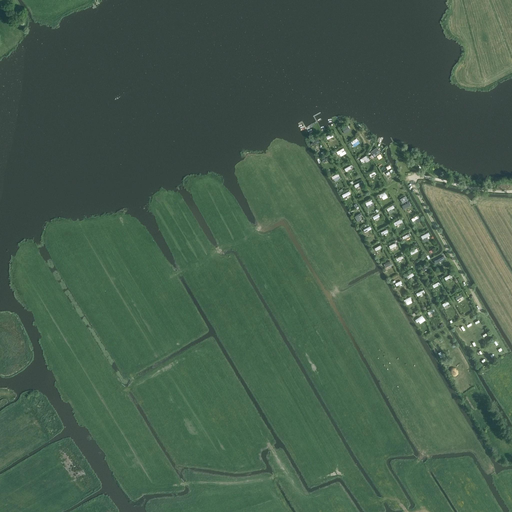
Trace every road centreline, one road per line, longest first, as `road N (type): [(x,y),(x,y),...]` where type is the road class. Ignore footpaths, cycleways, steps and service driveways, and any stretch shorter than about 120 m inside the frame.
road 1 (track): [(447,329),(481,310),(412,177)]
road 2 (track): [(354,511),(331,490),(307,497),(298,491),(263,435)]
